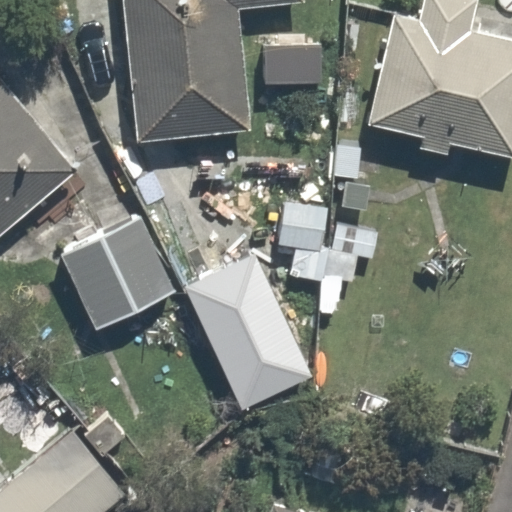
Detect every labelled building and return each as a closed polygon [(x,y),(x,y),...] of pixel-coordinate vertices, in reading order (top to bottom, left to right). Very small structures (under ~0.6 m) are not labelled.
[(125,0),(142,138),(261,124),(247,5),(283,0),(125,0)] [(421,0),(420,5),(392,0),(373,125),(511,146),(511,18),(482,14),(483,0),(421,0)] [(0,55),(0,229),(86,156),(0,55)] [(340,204),(286,194),(277,243),(291,246),(286,275),(326,282),(340,204)] [(147,205),(61,244),(98,326),(184,287),(147,205)] [(269,264),(192,296),(243,417),(319,386),(269,264)] [(0,480),(0,511),(107,511),(136,486),(72,415),(0,480)] [(319,511),(273,499),(269,511),(319,511)]
